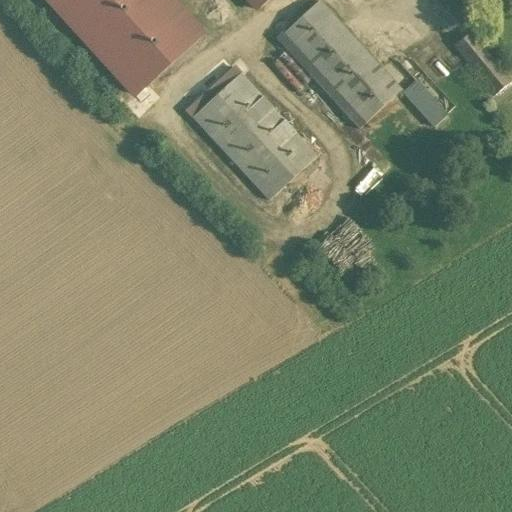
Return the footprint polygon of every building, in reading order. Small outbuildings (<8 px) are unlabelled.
[(203,34),(172,0),(48,0),(135,96),(203,34)] [(253,0),(261,9),(270,0),(253,0)] [(320,3),(285,35),(366,124),(402,91),(383,71),(320,3)] [(285,35),(279,41),(360,130),(366,124),(285,35)] [(471,35),(455,47),(467,61),(496,96),(511,84),(471,35)] [(406,50),(383,71),(402,91),(437,130),(460,109),(440,87),(406,50)] [(188,112),(194,118),(241,75),(234,68),(188,112)] [(194,118),(271,201),(317,158),(241,75),(194,118)]
